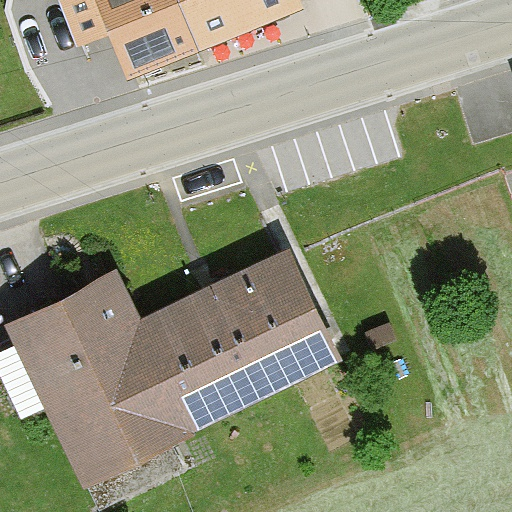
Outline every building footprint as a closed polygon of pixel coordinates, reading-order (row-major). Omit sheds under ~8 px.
[(131,66),(197,39),(181,0),(65,0),(81,39),(115,25),(131,66)] [(181,0),(197,39),(296,0),(181,0)] [(511,82),(503,85),(511,110),(511,82)] [(322,247),(170,321),(221,428),(374,354),(322,247)] [(149,279),(46,329),(126,494),(197,460),(189,443),(221,428),(170,321),(149,279)]
